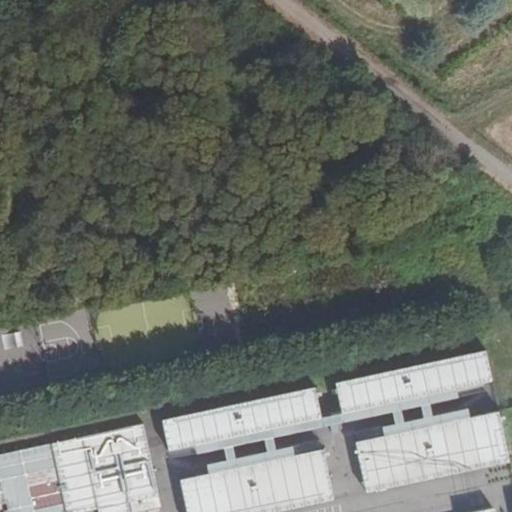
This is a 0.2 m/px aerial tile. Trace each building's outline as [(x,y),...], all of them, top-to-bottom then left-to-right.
[(487,344),(329,379),(336,412),(494,378),(487,344)] [(316,412),(310,383),(153,417),(159,446),(316,412)] [(511,453),(502,404),(348,436),(359,491),(511,459),(511,453)] [(143,420),(0,448),(0,511),(158,511),(161,511),(143,420)] [(291,448),(324,443),(321,426),(303,429),(304,437),(290,440),(291,448)] [(322,446),(177,476),(184,511),(267,511),(333,499),(322,446)]
